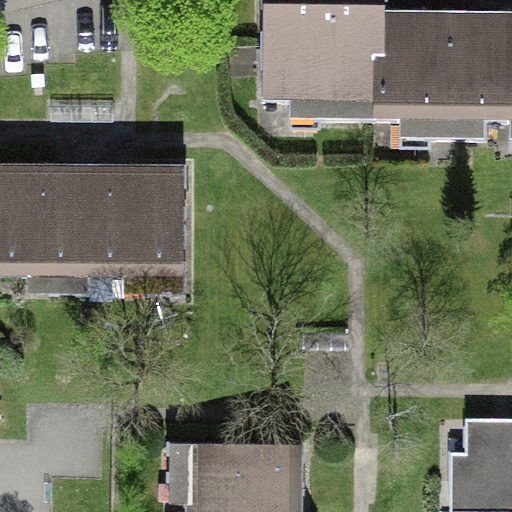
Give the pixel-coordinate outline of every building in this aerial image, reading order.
[(410,123),(411,11),(381,11),(381,38),(357,37),(357,0),(261,0),(261,103),(315,104),(314,122),(410,123)] [(411,11),(410,123),(424,123),(424,141),(485,141),(485,123),(511,123),(511,12),(501,12),(501,57),(476,57),(477,12),(411,11)] [(0,277),(49,278),(49,296),(87,296),(87,278),(144,278),(144,297),(184,297),(185,167),(99,166),(99,228),(73,227),(74,166),(0,165),(0,277)] [(511,511),(511,418),(464,419),(464,453),(449,453),(448,511),(511,511)] [(302,511),(303,444),(168,443),(168,483),(185,483),(185,511),(302,511)]
